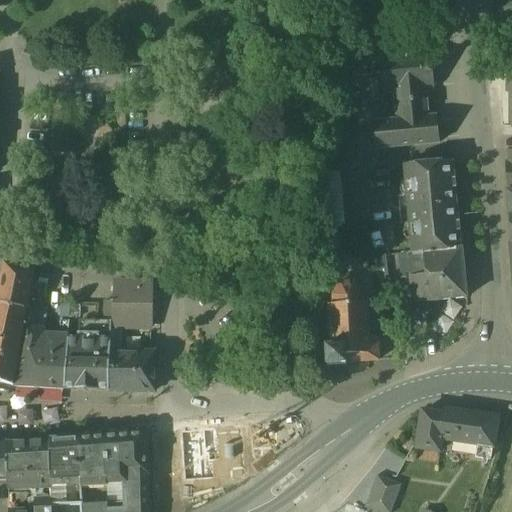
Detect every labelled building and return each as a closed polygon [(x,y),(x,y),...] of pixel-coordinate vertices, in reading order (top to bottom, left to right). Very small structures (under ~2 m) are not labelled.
[(432,51),(384,56),(384,60),(386,74),(387,93),(395,92),(427,89),(435,88),(432,51)] [(384,60),(352,63),(354,77),(386,74),(384,60)] [(267,89),(255,89),(256,104),(268,104),(267,89)] [(427,89),(395,92),(398,120),(430,118),(430,117),(427,89)] [(430,118),(398,120),(375,122),(377,149),(441,143),(438,116),(430,117),(430,118)] [(453,161),(405,166),(413,253),(418,253),(425,252),(461,248),(453,161)] [(461,248),(425,252),(425,255),(427,276),(418,277),(417,272),(411,272),(414,303),(468,297),(463,248),(461,248)] [(413,253),(401,255),(403,273),(411,272),(417,272),(418,277),(427,276),(425,255),(418,256),(418,253),(413,253)] [(35,270),(6,263),(0,290),(0,302),(28,309),(35,270)] [(59,275),(35,270),(28,309),(27,317),(34,318),(33,327),(46,329),(48,329),(50,321),(59,275)] [(85,280),(59,275),(50,321),(63,322),(61,335),(69,335),(73,305),(80,306),(85,280)] [(353,283),(343,283),(342,281),(340,283),(341,285),(336,295),(334,294),(334,297),(336,297),(336,305),(330,305),(330,308),(332,308),(333,321),(331,322),(331,325),(333,324),(334,338),(332,338),(332,341),(334,341),(334,346),(327,347),(329,366),(347,365),(347,363),(380,361),(378,338),(371,339),(371,336),(369,336),(368,323),(370,323),(370,320),(368,320),(367,306),(369,306),(369,303),(363,304),(362,296),(364,295),(364,293),(362,293),(355,284),(356,282),(354,281),(353,283)] [(153,284),(116,283),(113,328),(112,353),(123,353),(124,328),(152,328),(153,284)] [(28,309),(0,302),(0,382),(15,387),(27,317),(28,309)] [(46,329),(33,327),(34,318),(27,317),(15,387),(17,387),(40,388),(46,336),(46,334),(46,329)] [(99,323),(82,322),(81,333),(79,333),(79,339),(112,339),(112,322),(100,322),(99,323)] [(61,335),(46,334),(46,336),(40,388),(65,390),(69,339),(69,335),(61,335)] [(79,339),(69,339),(65,390),(67,390),(67,388),(75,388),(75,390),(99,391),(100,388),(109,389),(109,391),(110,391),(112,353),(112,339),(79,339)] [(123,353),(112,353),(110,391),(156,392),(157,354),(123,353)] [(501,417),(445,409),(445,415),(441,440),(443,440),(479,446),(493,448),(496,449),(501,417)] [(445,415),(423,412),(418,448),(441,452),(443,440),(441,440),(445,415)] [(242,426),(180,431),(184,484),(246,479),(242,426)] [(148,511),(147,433),(105,437),(108,487),(108,504),(108,511),(148,511)] [(105,437),(81,438),(82,484),(82,488),(108,487),(105,437)] [(51,441),(8,443),(9,481),(9,487),(9,490),(29,489),(30,504),(38,503),(38,504),(37,507),(38,509),(39,510),(39,511),(12,511),(13,511),(12,511),(53,511),(52,485),(51,448),(51,441)] [(81,441),(62,443),(62,447),(51,448),(52,462),(52,485),(82,484),(81,441)] [(8,443),(0,443),(0,481),(9,481),(8,443)] [(493,448),(479,446),(477,458),(491,460),(493,448)] [(392,511),(403,485),(378,476),(367,506),(383,511),(392,511)]
